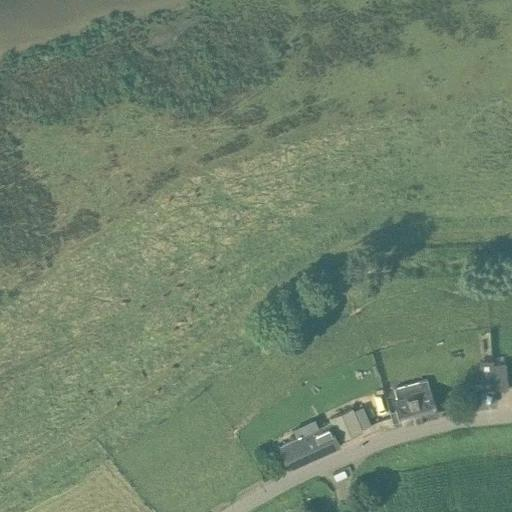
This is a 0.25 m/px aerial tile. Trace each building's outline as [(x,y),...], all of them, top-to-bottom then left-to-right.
[(480,386),(511,386),(511,359),(480,359),(480,386)] [(426,379),(394,387),(403,421),(435,412),(432,403),(434,402),(433,398),(431,399),(426,379)] [(328,417),(338,439),(361,429),(351,407),(328,417)] [(389,412),(393,423),(399,421),(395,410),(389,412)] [(278,446),(288,468),(340,444),(330,422),(278,446)]
